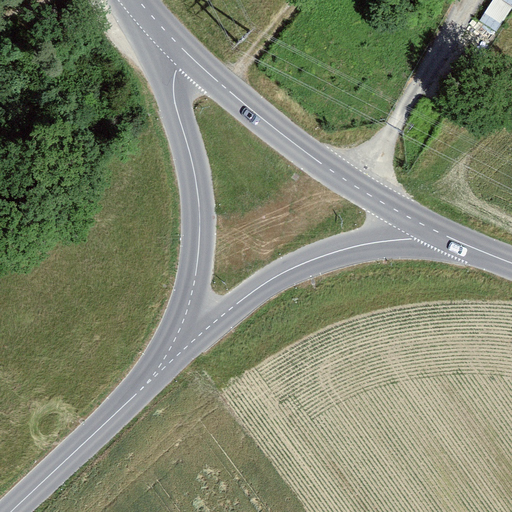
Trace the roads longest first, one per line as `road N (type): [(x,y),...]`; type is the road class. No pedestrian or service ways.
road 1 (tertiary): [(161,38),(195,192),(184,296),(146,385)]
road 2 (tertiary): [(161,38),(446,239)]
road 3 (tertiary): [(446,239),(324,257),(269,283),(146,385)]
road 4 (tertiary): [(146,385),(18,511)]
